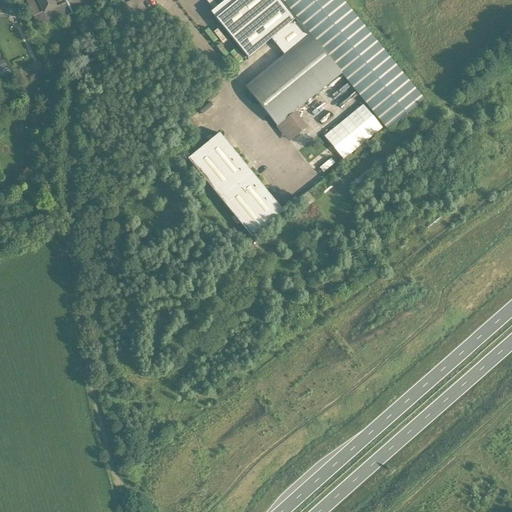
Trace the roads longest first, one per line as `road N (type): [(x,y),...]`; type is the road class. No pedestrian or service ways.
road 1 (trunk): [(511,308),(281,511)]
road 2 (trunk): [(318,511),(511,340)]
road 3 (track): [(126,511),(82,312)]
